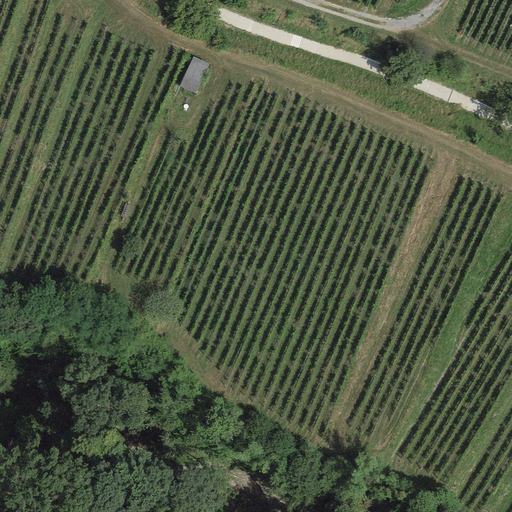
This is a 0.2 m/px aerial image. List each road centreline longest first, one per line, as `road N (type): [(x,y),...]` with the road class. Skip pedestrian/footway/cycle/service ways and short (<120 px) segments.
road 1 (track): [(209,0),(511,137)]
road 2 (track): [(309,0),(397,29),(440,0)]
road 3 (track): [(397,29),(511,74)]
